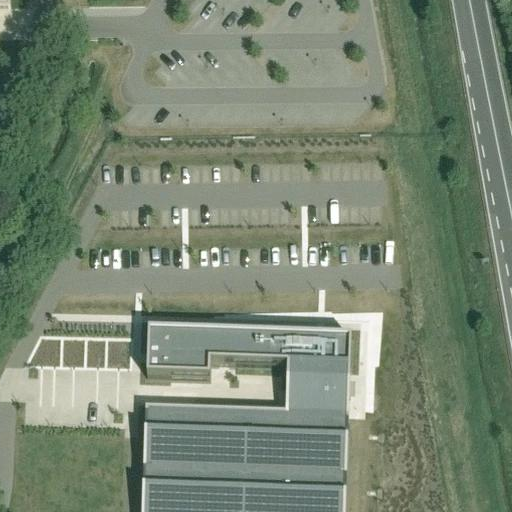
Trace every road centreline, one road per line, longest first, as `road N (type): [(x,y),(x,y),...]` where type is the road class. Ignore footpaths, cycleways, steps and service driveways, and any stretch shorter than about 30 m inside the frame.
road 1 (primary): [(511,215),(469,0)]
road 2 (unclassified): [(0,144),(47,31),(48,0)]
